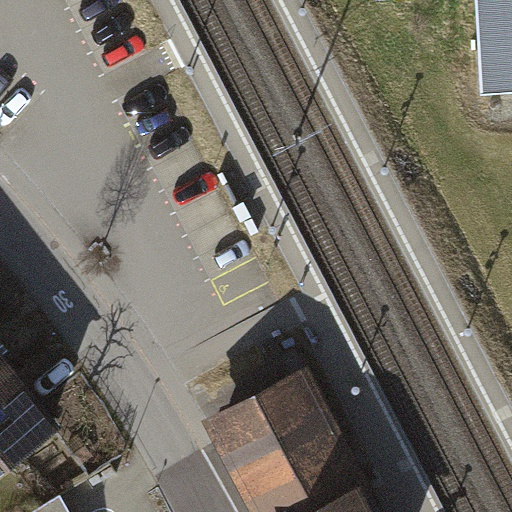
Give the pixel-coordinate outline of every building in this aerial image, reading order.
[(511,0),(382,0),(383,1),(392,0),(488,0),(494,88),(511,87),(511,0)] [(0,394),(28,372),(0,336),(0,394)] [(0,394),(0,473),(67,421),(28,372),(0,394)] [(213,419),(261,511),(318,511),(360,490),(300,375),(213,419)] [(371,511),(360,490),(318,511),(371,511)]
